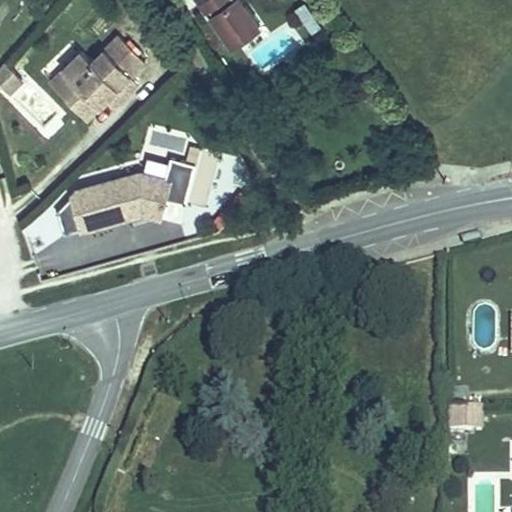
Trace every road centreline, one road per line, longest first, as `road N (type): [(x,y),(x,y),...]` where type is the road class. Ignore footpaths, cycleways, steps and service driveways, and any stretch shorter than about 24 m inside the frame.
road 1 (secondary): [(112,304),(469,205)]
road 2 (tertiary): [(55,511),(115,370),(112,304)]
